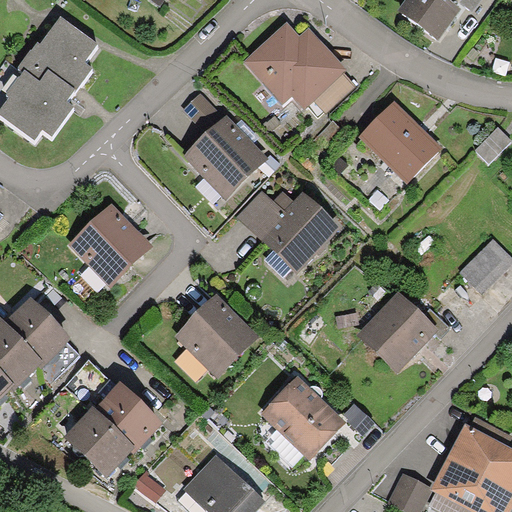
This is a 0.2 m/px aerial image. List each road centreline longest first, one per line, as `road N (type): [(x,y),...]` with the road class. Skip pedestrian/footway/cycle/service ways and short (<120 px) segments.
road 1 (residential): [(253,0),(74,173),(22,184),(0,167)]
road 2 (residential): [(511,320),(329,511)]
road 3 (residential): [(319,0),(443,80),(511,95)]
road 4 (residential): [(111,511),(0,453)]
